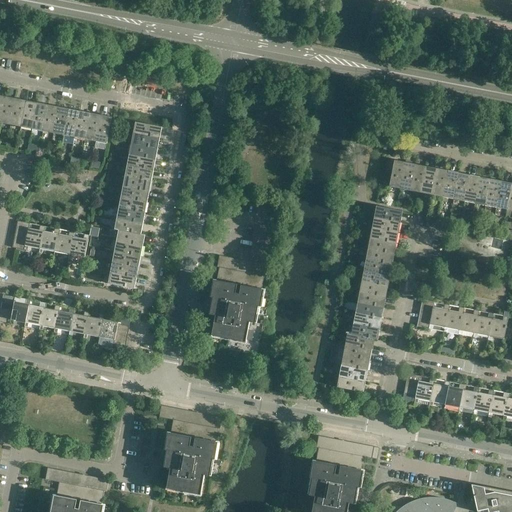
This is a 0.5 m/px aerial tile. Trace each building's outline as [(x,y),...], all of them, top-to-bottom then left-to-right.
[(5,97),(0,121),(11,123),(16,99),(5,97)] [(16,99),(11,123),(21,125),(26,101),(16,99)] [(32,127),(37,103),(26,101),(21,125),(32,127)] [(43,129),(48,105),(37,103),(32,127),(43,129)] [(54,131),(58,107),(48,105),(43,129),(54,131)] [(64,133),(69,109),(58,107),(54,131),(64,133)] [(75,136),(80,112),(69,109),(64,133),(75,136)] [(85,138),(90,114),(80,112),(75,136),(85,138)] [(96,140),(101,116),(90,114),(85,138),(96,140)] [(112,118),(101,116),(96,140),(107,142),(112,118)] [(138,123),(136,134),(160,139),(162,128),(138,123)] [(158,150),(160,139),(136,134),(134,145),(158,150)] [(158,150),(134,145),(131,156),(156,160),(158,150)] [(131,156),(129,166),(154,171),(156,160),(131,156)] [(401,187),(406,163),(394,161),(390,185),(401,187)] [(416,166),(406,163),(401,187),(412,189),(416,166)] [(154,171),(129,166),(127,177),(151,182),(154,171)] [(422,191),(427,168),(416,166),(412,189),(422,191)] [(433,193),(437,170),(427,168),(422,191),(433,193)] [(443,195),(448,172),(437,170),(433,193),(443,195)] [(454,198),(459,174),(448,172),(443,195),(454,198)] [(469,176),(459,174),(454,198),(465,200),(469,176)] [(480,178),(469,176),(465,200),(475,202),(480,178)] [(151,182),(127,177),(125,188),(149,192),(151,182)] [(491,180),(480,178),(475,202),(486,204),(491,180)] [(501,182),(491,180),(486,204),(497,206),(501,182)] [(507,208),(511,184),(501,182),(497,206),(507,208)] [(125,188),(123,198),(147,203),(149,192),(125,188)] [(121,209),(145,214),(147,203),(123,198),(121,209)] [(377,218),(400,223),(403,212),(379,208),(377,218)] [(143,225),(145,214),(121,209),(119,220),(143,225)] [(400,223),(377,218),(375,229),(398,234),(400,223)] [(117,230),(121,231),(141,235),(143,225),(119,220),(117,230)] [(28,231),(30,224),(18,221),(16,228),(28,231)] [(44,232),(45,227),(40,226),(39,231),(29,229),(30,224),(28,231),(27,237),(26,243),(24,250),(28,251),(29,248),(39,250),(40,250),(44,232)] [(91,227),(90,236),(98,237),(99,229),(91,227)] [(28,231),(16,228),(15,235),(27,237),(28,231)] [(40,250),(39,250),(39,253),(43,254),(44,251),(54,253),(55,253),(58,235),(59,235),(60,230),(55,229),(54,234),(44,232),(40,250)] [(398,234),(375,229),(373,240),(396,244),(398,234)] [(145,236),(141,235),(121,231),(119,242),(143,247),(145,236)] [(55,253),(54,253),(54,256),(58,257),(58,254),(69,256),(70,256),(73,238),(74,238),(75,233),(70,232),(69,237),(59,235),(58,235),(55,253)] [(27,237),(15,235),(14,241),(26,243),(27,237)] [(84,240),(74,238),(73,238),(70,256),(69,256),(68,259),(72,260),(73,257),(85,259),(89,236),(85,235),(84,240)] [(373,240),(371,251),(394,255),(396,244),(373,240)] [(26,243),(14,241),(12,248),(24,250),(26,243)] [(143,247),(119,242),(116,253),(140,258),(143,247)] [(394,255),(371,251),(368,261),(392,266),(394,255)] [(140,258),(116,253),(114,263),(138,268),(140,258)] [(219,268),(216,282),(214,281),(212,290),(215,290),(213,299),(211,307),(214,307),(212,315),(212,316),(215,316),(213,329),(212,334),(213,335),(212,336),(220,338),(221,336),(237,339),(237,341),(245,343),(246,340),(249,323),(253,324),(255,315),(257,315),(258,307),(260,299),(262,299),(263,297),(264,291),(262,290),(264,277),(266,277),(268,265),(245,261),(240,286),(241,286),(239,298),(235,297),(237,285),(238,285),(243,260),(219,256),(217,268),(219,268)] [(392,266),(368,261),(366,272),(390,277),(392,266)] [(114,263),(112,274),(136,279),(138,268),(114,263)] [(390,277),(366,272),(364,283),(388,287),(390,277)] [(136,279),(112,274),(110,285),(134,290),(136,279)] [(388,287),(364,283),(362,293),(386,298),(388,287)] [(360,304),(384,309),(386,298),(362,293),(360,304)] [(3,295),(2,302),(13,304),(15,297),(3,295)] [(12,311),(11,317),(10,324),(14,325),(14,321),(26,323),(25,327),(30,305),(30,301),(15,297),(13,304),(12,311)] [(422,301),(421,308),(433,310),(434,303),(429,302),(422,301)] [(13,304),(2,302),(0,308),(12,311),(13,304)] [(40,330),(44,308),(45,303),(40,303),(39,307),(30,305),(25,327),(28,328),(29,324),(40,326),(39,330),(40,330)] [(433,327),(444,329),(448,311),(449,311),(450,306),(445,305),(444,310),(434,308),(435,303),(434,303),(433,310),(432,316),(430,323),(429,329),(432,330),(433,327)] [(382,319),(384,309),(360,304),(358,314),(382,319)] [(55,333),(59,311),(60,306),(55,305),(54,310),(44,308),(40,330),(43,331),(44,327),(55,329),(54,333),(55,333)] [(12,311),(0,308),(0,309),(0,315),(11,317),(12,311)] [(69,336),(74,314),(75,309),(70,308),(69,313),(59,311),(55,333),(58,334),(59,330),(69,332),(69,336)] [(433,310),(421,308),(420,314),(432,316),(433,310)] [(448,329),(459,331),(463,314),(464,314),(464,309),(459,308),(458,313),(449,311),(448,311),(444,329),(443,332),(447,333),(448,329)] [(84,339),(88,317),(89,312),(85,311),(84,316),(74,314),(69,336),(72,337),(73,333),(84,335),(83,339),(84,339)] [(477,316),(478,317),(479,312),(474,311),(473,316),(464,314),(463,314),(459,331),(458,335),(462,336),(463,332),(473,334),(474,334),(477,316)] [(99,342),(103,320),(104,315),(99,314),(98,319),(88,317),(84,339),(87,339),(88,336),(99,338),(99,342)] [(380,330),(382,319),(358,314),(356,325),(380,330)] [(432,316),(420,314),(419,320),(430,323),(432,316)] [(474,334),(473,334),(473,338),(476,339),(477,335),(488,337),(490,337),(493,320),(494,315),(488,314),(488,318),(478,317),(477,316),(474,334)] [(11,317),(0,315),(0,321),(10,324),(11,317)] [(490,337),(488,337),(487,341),(491,342),(492,338),(504,340),(508,317),(503,316),(502,321),(493,320),(490,337)] [(118,325),(119,318),(114,317),(113,322),(103,320),(99,342),(102,342),(103,339),(114,341),(113,345),(114,345),(115,338),(117,332),(118,325)] [(131,321),(119,318),(118,325),(129,327),(131,321)] [(430,323),(419,320),(417,327),(429,329),(430,323)] [(129,327),(118,325),(117,332),(128,334),(129,327)] [(354,336),(374,340),(378,340),(380,330),(356,325),(354,336)] [(128,334),(117,332),(115,338),(127,340),(128,334)] [(374,340),(354,336),(351,335),(352,335),(350,334),(347,346),(371,350),(374,340)] [(125,347),(127,340),(115,338),(114,345),(125,347)] [(371,350),(347,346),(345,356),(369,361),(371,350)] [(369,361),(345,356),(343,367),(367,372),(369,361)] [(341,378),(365,382),(367,372),(343,367),(341,378)] [(419,384),(419,382),(420,377),(408,374),(406,381),(419,384)] [(363,393),(365,382),(341,378),(339,389),(363,393)] [(430,407),(434,385),(435,380),(430,379),(429,384),(419,382),(419,384),(418,390),(417,397),(415,404),(418,404),(419,400),(430,402),(429,406),(430,407)] [(405,388),(418,390),(419,384),(406,381),(405,388)] [(445,409),(449,388),(450,383),(445,382),(444,387),(434,385),(430,407),(433,407),(433,403),(445,406),(444,409),(445,409)] [(459,412),(464,391),(465,386),(459,385),(458,390),(449,388),(445,409),(447,410),(448,406),(459,408),(459,412)] [(474,415),(478,394),(479,388),(474,387),(473,393),(464,391),(459,412),(462,413),(463,409),(474,411),(473,415),(474,415)] [(417,397),(418,390),(405,388),(404,394),(417,397)] [(489,418),(493,397),(494,391),(489,390),(488,396),(478,394),(474,415),(477,416),(478,412),(489,414),(488,418),(489,418)] [(504,421),(508,400),(509,394),(504,393),(503,399),(493,397),(489,418),(492,419),(493,415),(503,417),(503,421),(504,421)] [(402,401),(415,404),(417,397),(404,394),(402,401)] [(161,406),(158,418),(173,421),(170,434),(168,434),(166,442),(169,443),(167,451),(165,460),(168,460),(166,469),(170,469),(166,487),(167,487),(167,489),(175,491),(176,489),(192,492),(192,494),(200,496),(201,494),(204,476),(207,476),(209,468),(211,468),(212,460),(214,451),(216,452),(217,443),(215,443),(218,430),(220,430),(222,418),(198,414),(193,439),(194,439),(192,450),(188,450),(190,438),(191,438),(196,413),(161,406)] [(318,449),(316,462),(314,461),(312,470),(314,470),(312,479),(311,487),(313,488),(312,496),(315,497),(311,511),(347,511),(349,503),(352,504),(354,495),(356,496),(358,487),(359,479),(361,480),(363,471),(361,471),(364,457),(377,460),(379,449),(344,442),(340,467),(338,479),(334,478),(336,466),(337,466),(342,441),(319,437),(316,448),(318,449)] [(48,469),(46,480),(60,483),(57,496),(55,496),(53,504),(55,505),(53,511),(102,511),(104,505),(102,505),(105,492),(106,492),(109,481),(85,476),(80,501),(81,501),(79,511),(74,511),(77,500),(78,500),(83,476),(48,469)] [(484,487),(471,485),(477,511),(478,511),(488,509),(488,511),(496,511),(498,511),(511,511),(511,495),(494,492),(486,494),(484,487)] [(452,511),(457,504),(454,503),(450,501),(447,500),(443,499),(434,498),(424,499),(414,502),(405,506),(397,511),(452,511)]
